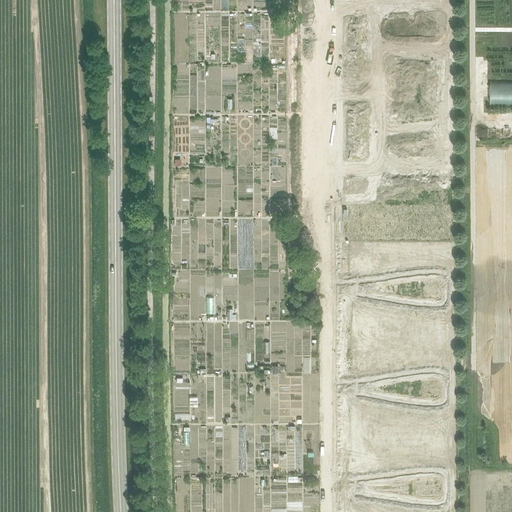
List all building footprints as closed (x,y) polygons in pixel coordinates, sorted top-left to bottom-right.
[(351,46),(351,52),(359,52),(359,60),(367,60),(367,45),(364,45),(351,45),(351,46)] [(351,52),(351,67),(367,67),(367,60),(359,60),(359,52),(351,52)] [(384,57),(384,73),(392,73),(392,65),(399,65),(399,57),(384,57)] [(392,65),(392,73),(406,73),(406,57),(399,57),(399,65),(392,65)] [(386,100),(386,116),(394,116),(394,108),(401,108),(401,100),(386,100)] [(394,108),(394,116),(408,116),(408,100),(401,100),(401,108),(394,108)] [(351,107),(351,122),(359,122),(359,115),(367,115),(367,107),(352,107),(351,107)] [(351,129),(364,129),(364,130),(367,130),(367,115),(359,115),(359,122),(351,122),(351,129)] [(377,175),(377,191),(385,191),(385,183),(392,183),(392,175),(377,175)] [(385,183),(385,191),(399,191),(399,175),(392,175),(392,183),(385,183)] [(365,245),(365,269),(374,269),(374,245),(365,245)] [(401,245),(401,269),(410,269),(410,245),(401,245)] [(421,247),(421,256),(445,256),(445,247),(421,247)] [(363,306),(363,330),(372,330),(372,306),(363,306)] [(393,310),(393,334),(402,334),(402,310),(393,310)] [(440,311),(440,335),(449,335),(449,311),(440,311)] [(365,345),(365,369),(374,369),(374,345),(365,345)] [(401,345),(401,369),(410,369),(410,345),(401,345)] [(421,347),(421,356),(445,356),(445,347),(421,347)] [(363,405),(363,429),(372,429),(372,405),(363,405)] [(393,409),(393,433),(402,433),(402,409),(393,409)] [(440,410),(440,434),(449,434),(449,410),(440,410)] [(365,444),(365,468),(374,468),(374,444),(365,444)] [(401,444),(401,468),(410,468),(410,444),(401,444)] [(421,446),(421,455),(445,455),(445,446),(421,446)]
